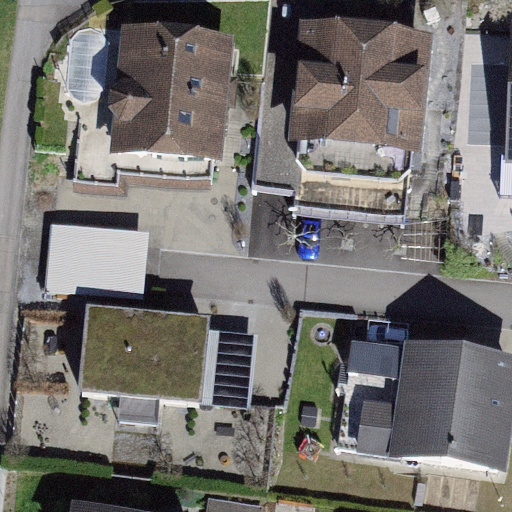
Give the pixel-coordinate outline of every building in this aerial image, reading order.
[(235,48),(129,39),(117,161),(223,170),(235,48)] [(341,63),(305,60),(295,161),(429,175),(442,49),(344,39),(341,63)] [(49,301),(149,303),(150,234),(50,232),(49,301)] [(212,329),(90,320),(83,406),(205,415),(212,329)] [(344,448),(338,345),(302,347),(308,450),(344,448)] [(511,436),(511,369),(406,354),(397,415),(353,408),(346,457),(505,481),(511,436)] [(208,511),(260,511),(261,504),(208,503),(208,511)]
